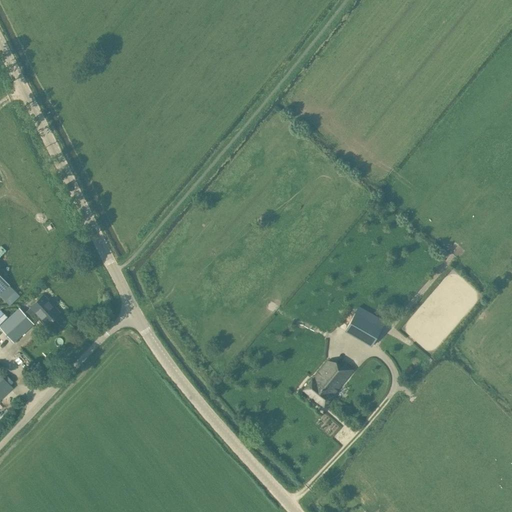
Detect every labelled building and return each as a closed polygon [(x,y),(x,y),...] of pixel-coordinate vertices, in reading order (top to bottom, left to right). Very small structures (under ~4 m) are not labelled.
[(0,293),(9,285),(0,275),(0,293)] [(0,295),(4,300),(13,291),(8,286),(0,293),(0,295)] [(42,295),(30,306),(31,307),(24,314),(19,308),(0,325),(0,327),(13,342),(33,324),(29,319),(36,312),(47,324),(59,313),(42,295)] [(355,313),(345,331),(371,346),(381,328),(380,328),(384,321),(359,307),(355,314),(355,313)] [(324,407),(355,369),(346,362),(342,366),(336,361),(327,360),(303,390),(324,407)] [(0,399),(13,388),(10,385),(12,383),(6,377),(4,379),(0,374),(0,399)]
